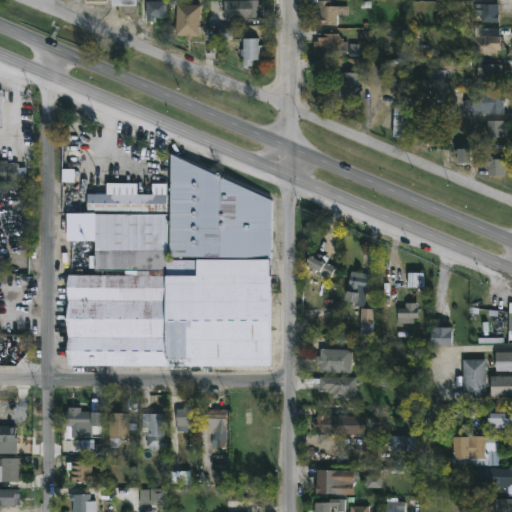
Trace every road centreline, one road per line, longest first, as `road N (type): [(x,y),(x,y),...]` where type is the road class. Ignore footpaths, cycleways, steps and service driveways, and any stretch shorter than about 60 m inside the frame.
road 1 (residential): [(511,198),(32,0)]
road 2 (residential): [(48,49),(52,511)]
road 3 (residential): [(293,511),(290,175)]
road 4 (secondary): [(290,148),(0,29)]
road 5 (secondary): [(0,56),(290,175)]
road 6 (residential): [(293,382),(0,386)]
road 7 (secondary): [(290,175),(511,269)]
road 8 (secondary): [(511,241),(290,148)]
road 9 (residential): [(291,0),(290,148)]
